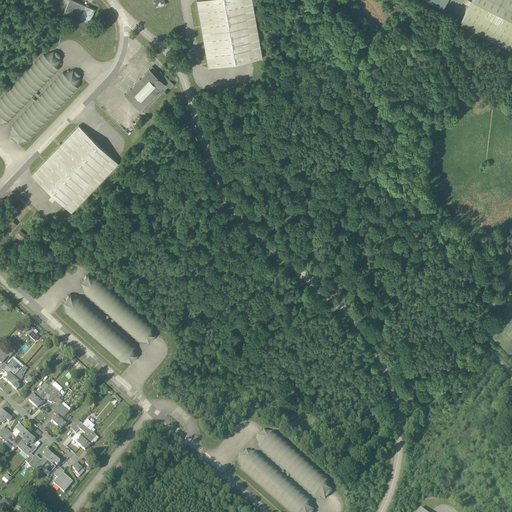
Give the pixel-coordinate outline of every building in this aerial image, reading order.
[(72,0),(69,0),(64,12),(89,23),(95,10),(72,0)] [(208,68),(263,59),(252,0),(199,0),(196,1),(208,68)] [(424,0),(442,9),(446,0),(424,0)] [(511,0),(471,0),(459,24),(511,51),(511,0)] [(0,100),(0,126),(9,125),(61,70),(63,60),(55,52),(45,55),(0,100)] [(124,95),(142,112),(167,86),(170,89),(175,85),(154,65),(124,95)] [(10,138),(19,146),(29,142),(80,88),(82,78),(74,70),(63,73),(12,127),(10,138)] [(57,200),(71,213),(119,163),(80,127),(33,178),(53,197),(49,201),(53,204),(57,200)] [(13,218),(5,225),(11,232),(19,225),(13,218)] [(16,235),(20,240),(25,235),(21,230),(16,235)] [(80,283),(84,295),(139,343),(150,346),(158,337),(154,326),(99,277),(87,275),(80,283)] [(62,301),(66,313),(121,361),(131,364),(140,355),(136,344),(80,296),(69,293),(62,301)] [(33,323),(26,317),(23,320),(29,326),(30,325),(31,326),(33,323)] [(38,338),(32,333),(30,336),(35,341),(38,338)] [(10,349),(6,354),(8,356),(10,358),(14,353),(10,349)] [(64,359),(57,353),(55,356),(62,362),(64,359)] [(9,374),(14,378),(20,370),(11,362),(7,366),(4,370),(9,374)] [(20,370),(14,378),(18,382),(23,377),(21,376),(25,370),(22,368),(20,370)] [(14,378),(9,374),(7,376),(7,377),(5,380),(9,384),(14,378)] [(18,382),(14,378),(9,384),(13,387),(16,391),(19,387),(16,384),(18,382)] [(46,384),(36,394),(37,395),(36,397),(38,399),(45,391),(49,386),(46,384)] [(60,394),(50,385),(49,386),(45,391),(48,394),(48,395),(50,397),(48,401),(51,403),(53,402),(59,395),(60,394)] [(45,391),(38,399),(41,402),(43,400),(48,395),(48,394),(45,391)] [(36,397),(33,395),(31,397),(32,398),(29,401),(33,405),(38,399),(36,397)] [(59,395),(53,402),(55,404),(57,401),(57,402),(61,397),(59,395)] [(41,402),(38,399),(33,405),(37,408),(40,405),(40,406),(45,401),(43,400),(41,402)] [(57,402),(55,404),(51,409),(54,412),(60,404),(57,402)] [(60,404),(54,412),(55,412),(54,414),(57,416),(55,418),(56,419),(53,422),(57,426),(62,420),(65,417),(67,414),(69,412),(68,412),(69,412),(60,404)] [(4,413),(0,417),(0,418),(4,422),(6,420),(9,422),(12,419),(8,416),(4,413)] [(64,423),(62,420),(57,426),(61,429),(63,426),(64,427),(66,425),(64,423)] [(78,420),(70,428),(73,431),(80,423),(78,420)] [(95,427),(88,421),(83,425),(87,428),(91,432),(95,427)] [(80,423),(73,431),(76,433),(79,429),(83,425),(80,423)] [(87,428),(83,425),(79,429),(85,434),(83,437),(82,436),(87,440),(93,433),(91,432),(87,428)] [(10,437),(6,442),(15,449),(17,447),(24,439),(28,434),(25,431),(19,426),(16,430),(20,434),(16,438),(12,434),(10,437)] [(2,434),(0,432),(0,437),(2,439),(7,434),(9,432),(6,429),(2,434)] [(254,437),(258,449),(313,498),(324,500),(332,491),(329,480),(273,432),(262,429),(254,437)] [(87,440),(85,442),(88,444),(89,443),(90,444),(96,437),(93,433),(87,440)] [(2,439),(0,442),(3,445),(6,442),(10,437),(7,434),(2,439)] [(32,438),(28,434),(24,439),(28,444),(30,441),(30,440),(32,438)] [(87,440),(82,436),(81,438),(78,435),(76,437),(73,440),(81,447),(85,442),(87,440)] [(24,439),(17,447),(27,456),(31,451),(27,447),(26,447),(24,445),(25,444),(27,445),(28,444),(24,439)] [(85,442),(81,447),(85,451),(87,448),(88,449),(90,446),(88,444),(85,442)] [(52,455),(49,452),(46,449),(43,453),(45,454),(43,457),(44,457),(47,461),(52,455)] [(237,457),(241,469),(290,511),(313,511),(315,511),(312,499),(256,451),(245,449),(237,457)] [(29,458),(25,462),(29,465),(32,460),(32,459),(34,457),(31,455),(29,458)] [(52,455),(47,461),(52,465),(54,463),(53,462),(56,459),(52,455)] [(36,457),(34,457),(32,459),(32,460),(29,465),(28,465),(34,470),(36,468),(39,471),(41,468),(47,461),(44,457),(41,461),(36,457)] [(52,465),(47,461),(41,468),(45,471),(48,468),(52,471),(55,469),(55,468),(52,465)] [(82,469),(76,464),(73,468),(75,470),(75,471),(80,476),(84,471),(82,469)] [(54,475),(58,479),(63,474),(64,472),(60,469),(54,475)] [(7,474),(2,480),(6,483),(11,478),(7,474)] [(54,483),(64,493),(73,483),(71,481),(63,474),(58,479),(54,483)]
